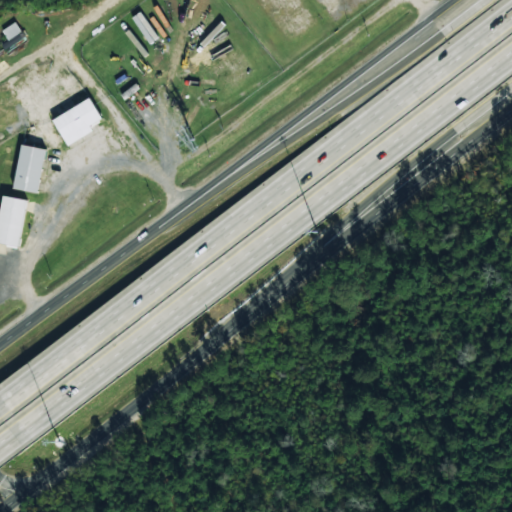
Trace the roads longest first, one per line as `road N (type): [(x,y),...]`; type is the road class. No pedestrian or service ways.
road 1 (tertiary): [(0,508),(511,104)]
road 2 (motorway): [(0,431),(511,34)]
road 3 (motorway): [(511,7),(0,402)]
road 4 (motorway): [(485,0),(193,208)]
road 5 (tertiary): [(450,0),(185,202)]
road 6 (motorway): [(304,264),(412,159),(511,81)]
road 7 (tertiary): [(152,232),(0,343)]
road 8 (residential): [(0,79),(106,0)]
